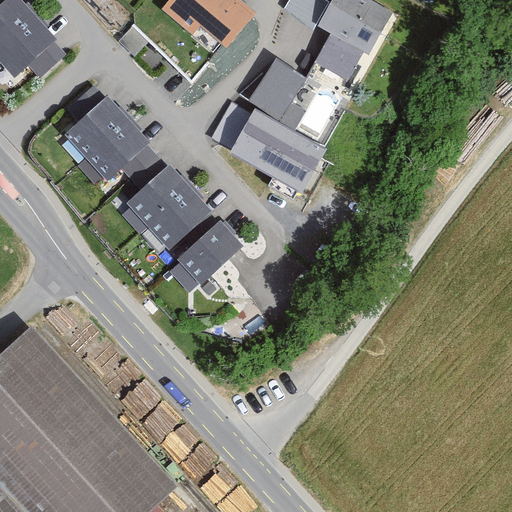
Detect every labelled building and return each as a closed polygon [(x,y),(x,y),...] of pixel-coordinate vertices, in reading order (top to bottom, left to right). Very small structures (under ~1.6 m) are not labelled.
[(58,37),(24,0),(2,0),(0,2),(0,60),(14,77),(28,64),(40,77),(57,61),(67,54),(55,40),(58,37)] [(162,0),(220,46),(254,3),(249,0),(162,0)] [(400,8),(387,0),(326,0),(314,21),(331,32),(364,50),(374,55),(400,8)] [(364,50),(331,32),(315,61),(348,80),(364,50)] [(308,77),(275,56),(249,99),(283,117),(308,77)] [(151,140),(108,93),(86,110),(64,133),(107,179),(130,159),(148,143),(151,140)] [(283,117),(261,109),(234,156),(306,196),(332,151),(283,117)] [(213,209),(170,162),(149,180),(127,201),(131,205),(122,214),(139,233),(149,226),(169,247),(190,227),(213,209)] [(247,248),(220,217),(175,257),(202,288),(247,248)] [(29,324),(0,350),(0,511),(143,511),(175,483),(29,324)]
